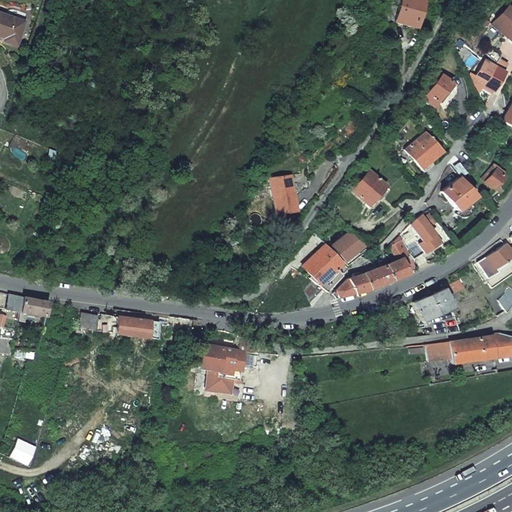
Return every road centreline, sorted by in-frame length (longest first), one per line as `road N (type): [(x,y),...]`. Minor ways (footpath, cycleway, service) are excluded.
road 1 (residential): [(448,0),(260,287),(195,311)]
road 2 (residential): [(507,326),(294,350),(222,324),(223,314)]
road 3 (residential): [(481,111),(384,240),(324,290),(325,309)]
road 4 (tertiary): [(511,203),(452,261),(325,309)]
road 5 (tertiary): [(195,311),(0,281)]
